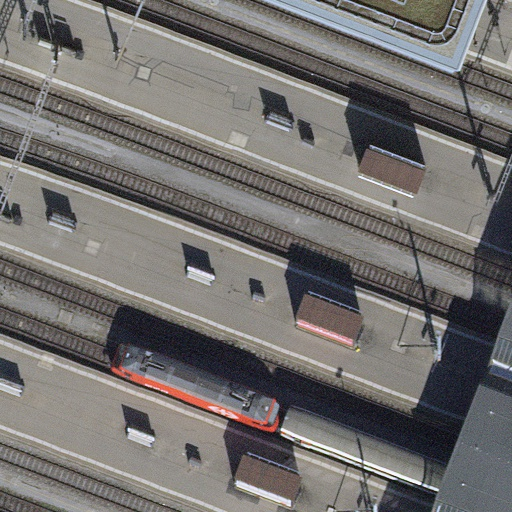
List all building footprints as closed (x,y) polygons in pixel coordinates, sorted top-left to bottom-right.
[(349,0),(458,42),(474,0),(349,0)] [(424,161),(375,143),(365,169),(414,188),(424,161)] [(362,322),(314,304),(304,330),(352,349),(362,322)] [(511,511),(511,322),(439,511),(511,511)] [(298,484),(249,466),(239,492),(287,511),(298,484)]
